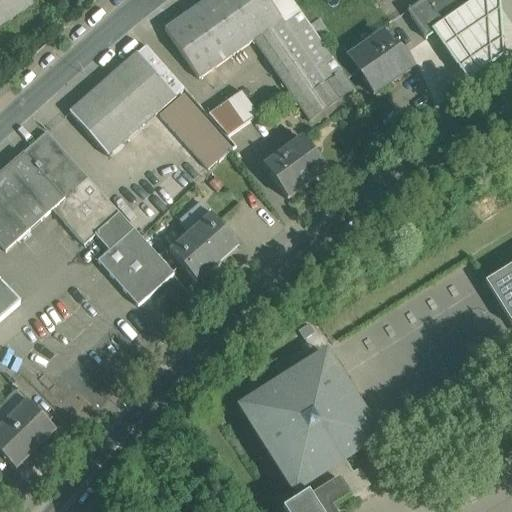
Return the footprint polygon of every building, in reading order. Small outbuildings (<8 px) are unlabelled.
[(28,0),(0,0),(0,30),(34,9),(28,0)] [(290,0),(210,0),(164,33),(198,81),(253,43),(298,11),(290,0)] [(426,0),(407,13),(426,40),(433,36),(490,0),(426,0)] [(498,0),(490,0),(433,36),(467,84),(502,59),(498,0)] [(309,27),(298,11),(253,43),(309,124),(354,92),(346,81),(330,57),(319,40),(309,27)] [(327,35),(317,22),(309,27),(319,40),(327,35)] [(388,51),(379,38),(351,58),(349,59),(358,73),(362,79),(361,80),(373,96),(410,69),(394,46),(388,51)] [(146,47),(70,115),(108,158),(176,99),(185,91),(146,47)] [(351,58),(343,48),(330,57),(346,81),(358,73),(349,59),(351,58)] [(199,106),(185,91),(176,99),(189,115),(199,106)] [(241,95),(208,117),(227,139),(258,118),(241,95)] [(47,134),(0,175),(0,247),(6,254),(53,212),(84,248),(96,238),(120,216),(47,134)] [(315,157),(303,140),(264,168),(288,201),(321,177),(310,161),(315,157)] [(120,216),(96,238),(110,253),(134,232),(120,216)] [(211,216),(190,235),(215,263),(236,244),(211,216)] [(110,253),(98,264),(138,309),(174,276),(134,232),(110,253)] [(215,263),(190,235),(169,253),(194,281),(215,263)] [(511,268),(485,285),(511,328),(511,268)] [(0,284),(0,283),(0,324),(20,306),(0,284)] [(332,511),(349,502),(348,500),(361,492),(342,462),(377,440),(325,359),(244,411),(295,492),(302,487),(308,497),(283,511),(332,511)] [(0,385),(8,396),(16,390),(0,369),(0,385)] [(56,433),(27,404),(0,429),(0,456),(16,473),(56,433)]
